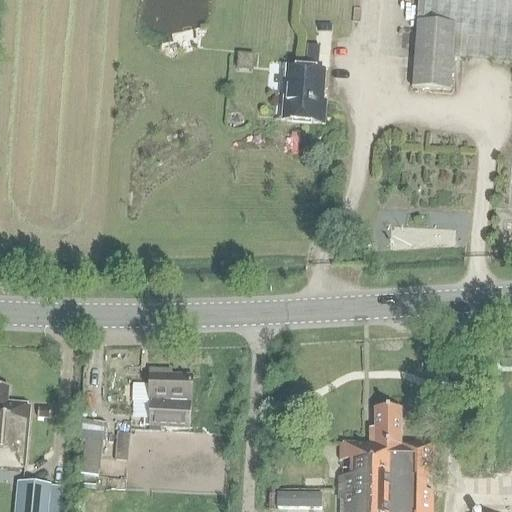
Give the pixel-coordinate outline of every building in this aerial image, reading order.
[(511,0),(417,0),(411,89),(449,92),(452,59),(511,63),(511,0)] [(286,69),(282,122),(323,125),(325,103),(321,103),(323,72),(286,69)] [(169,401),(190,401),(191,377),(170,377),(170,371),(149,370),(148,402),(149,402),(148,428),(189,431),(190,404),(169,403),(169,401)] [(0,470),(21,472),(21,470),(25,470),(31,407),(8,404),(9,385),(0,384),(0,470)] [(49,419),(50,411),(37,409),(37,418),(49,419)] [(337,511),(430,511),(432,447),(399,447),(400,410),(374,410),(374,430),(368,430),(368,446),(339,445),(337,511)] [(81,424),(79,442),(86,443),(82,476),(98,478),(104,427),(81,424)] [(17,484),(14,511),(48,511),(51,487),(17,484)] [(275,509),(322,510),(322,494),(275,493),(275,509)]
